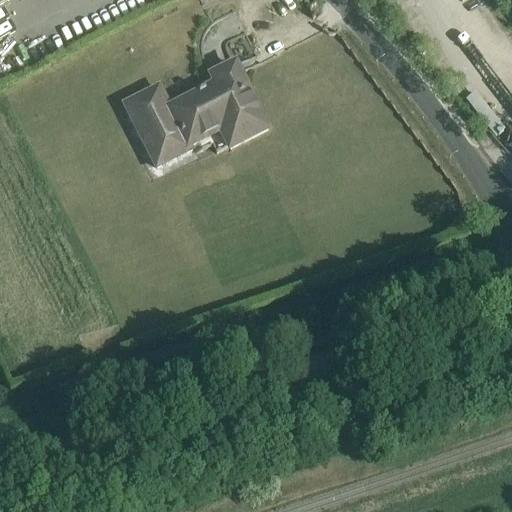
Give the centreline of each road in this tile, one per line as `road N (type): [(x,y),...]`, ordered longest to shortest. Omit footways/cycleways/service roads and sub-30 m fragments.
road 1 (unclassified): [(0,470),(511,300)]
road 2 (unclassified): [(511,232),(447,127),(342,0)]
